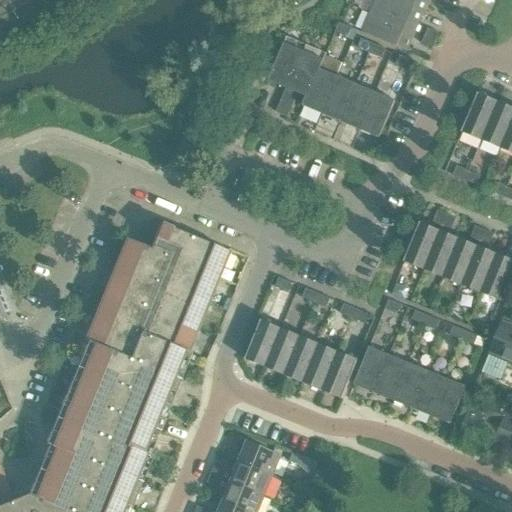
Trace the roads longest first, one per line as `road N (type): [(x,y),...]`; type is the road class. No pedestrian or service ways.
road 1 (residential): [(511,481),(378,430),(315,423),(223,387)]
road 2 (residential): [(0,159),(51,141),(207,207)]
road 3 (residential): [(363,207),(232,151),(207,207)]
road 4 (residential): [(223,387),(224,361),(273,239)]
road 5 (residential): [(171,511),(223,387)]
road 6 (residential): [(273,239),(339,258),(363,207)]
